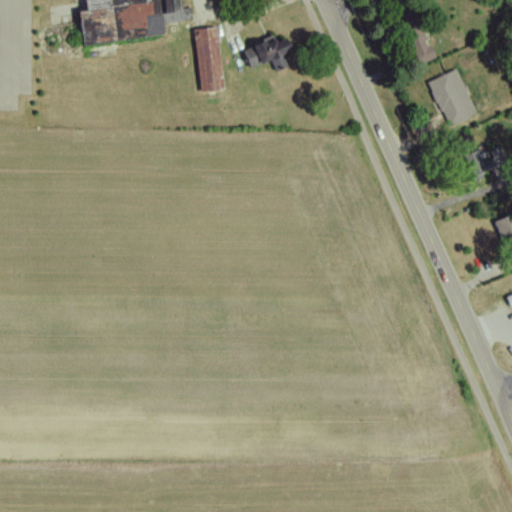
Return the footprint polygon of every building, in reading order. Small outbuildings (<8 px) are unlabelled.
[(79,44),(161,35),(158,13),(178,11),(176,0),(81,0),(83,11),(76,11),(79,44)] [(432,60),(419,22),(402,28),(415,66),(432,60)] [(217,28),(194,29),(196,91),(220,90),(217,28)] [(240,50),(248,68),(269,59),(273,70),(292,62),(282,38),(273,42),(271,36),(240,50)] [(427,80),(444,126),(474,115),(457,70),(427,80)] [(481,178),(479,173),(485,170),(477,150),(462,156),(473,182),(481,178)] [(511,243),(511,214),(494,220),(502,247),(511,243)]
